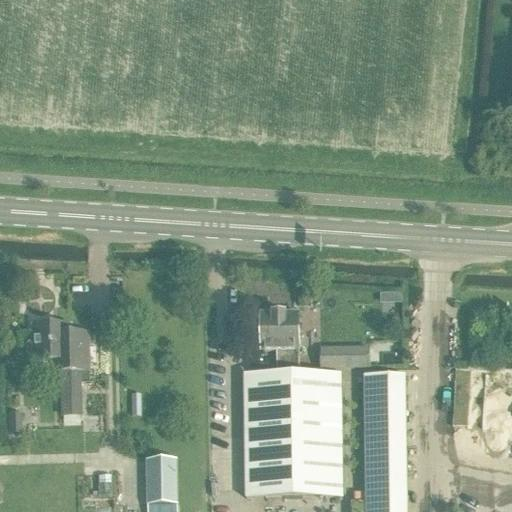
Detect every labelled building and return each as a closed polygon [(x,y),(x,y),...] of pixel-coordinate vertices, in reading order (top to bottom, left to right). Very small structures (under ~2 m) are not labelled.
[(387,304),(400,304),(400,294),(387,295),(387,304)] [(277,354),(277,375),(298,375),(299,353),(299,315),(261,315),(262,353),(277,354)] [(33,361),(53,361),(65,361),(65,335),(64,326),(33,327),(33,343),(30,343),(27,346),(27,356),(30,359),(33,359),(33,361)] [(65,361),(53,361),(53,373),(61,373),(62,407),(81,407),(81,385),(90,385),(89,372),(88,334),(65,335),(65,361)] [(321,351),(321,371),(368,370),(368,350),(321,351)] [(298,375),(277,375),(245,375),(246,500),(343,499),(340,375),(320,375),(298,375)] [(407,511),(404,377),(393,377),(363,378),(365,511),(407,511)] [(132,418),(141,417),(140,396),(132,397),(132,418)] [(22,415),(10,416),(10,436),(22,436),(22,415)] [(146,461),(148,507),(178,507),(177,461),(146,461)]
